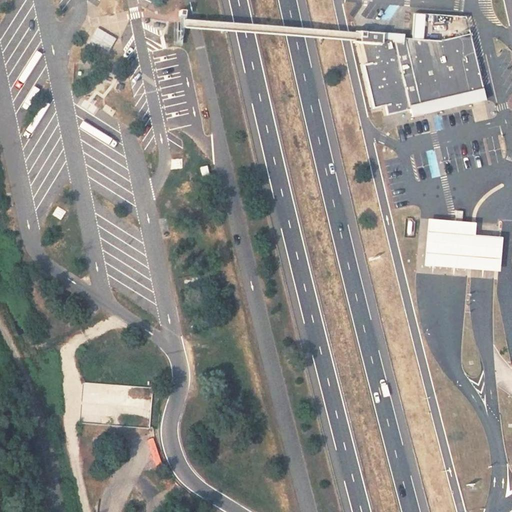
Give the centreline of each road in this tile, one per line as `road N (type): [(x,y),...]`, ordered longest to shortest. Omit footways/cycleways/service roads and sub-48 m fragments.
road 1 (motorway): [(237,0),(361,511)]
road 2 (motorway): [(412,511),(288,0)]
road 3 (unclassified): [(0,321),(36,410),(60,511)]
